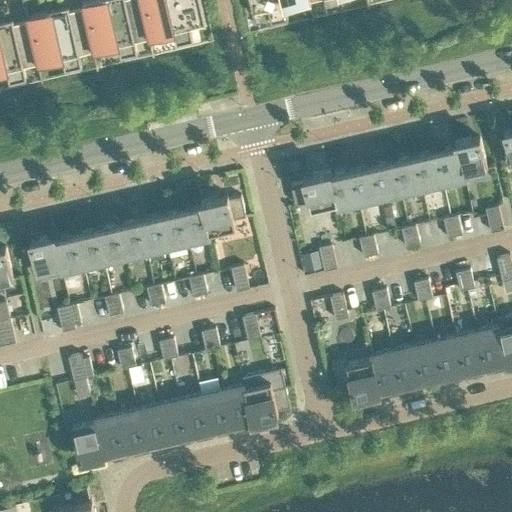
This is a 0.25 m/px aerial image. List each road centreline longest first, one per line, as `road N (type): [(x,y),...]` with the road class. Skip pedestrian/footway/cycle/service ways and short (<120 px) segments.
road 1 (residential): [(289,288),(0,354)]
road 2 (unclassified): [(250,117),(511,57)]
road 3 (unclassified): [(0,174),(250,117)]
road 4 (residential): [(511,236),(289,288)]
road 5 (residential): [(125,511),(129,488),(152,469),(320,430)]
road 6 (residential): [(320,430),(511,385)]
road 7 (residential): [(289,288),(250,117)]
road 8 (residential): [(320,430),(289,288)]
